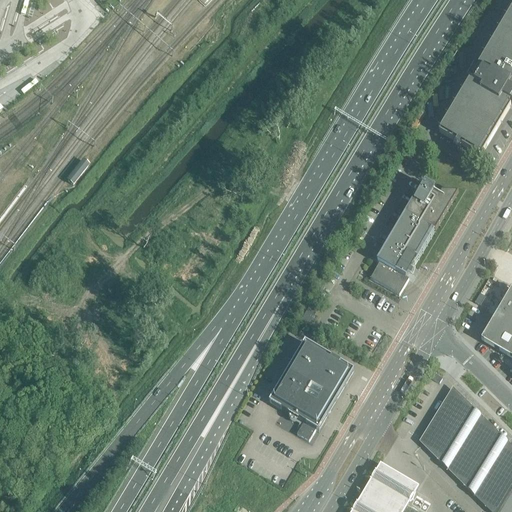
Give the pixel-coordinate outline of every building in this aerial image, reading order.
[(511,24),(510,24),(496,48),(494,47),(479,72),(476,69),(467,83),(471,85),(442,135),(467,150),(468,149),(478,155),(511,98),(511,24)] [(67,182),(73,186),(88,166),(83,162),(67,182)] [(419,187),(422,188),(424,189),(426,186),(411,177),(404,188),(415,194),(419,187)] [(422,188),(424,189),(422,192),(420,191),(418,195),(378,263),(380,265),(371,280),(399,296),(399,297),(409,281),(405,279),(417,260),(416,260),(432,232),(436,234),(459,195),(442,195),(440,198),(434,195),(436,192),(426,186),(425,186),(426,186),(424,189),(422,188)] [(511,291),(482,342),(511,359),(511,291)] [(304,424),(297,436),(309,443),(322,421),(321,421),(351,371),(307,345),(306,346),(272,403),(272,405),(283,411),(300,421),(299,421),(304,424)] [(511,449),(453,392),(422,443),(491,511),(499,511),(511,490),(511,449)] [(419,486),(382,465),(354,511),(403,511),(406,507),(419,486)] [(511,511),(511,490),(499,511),(511,511)]
